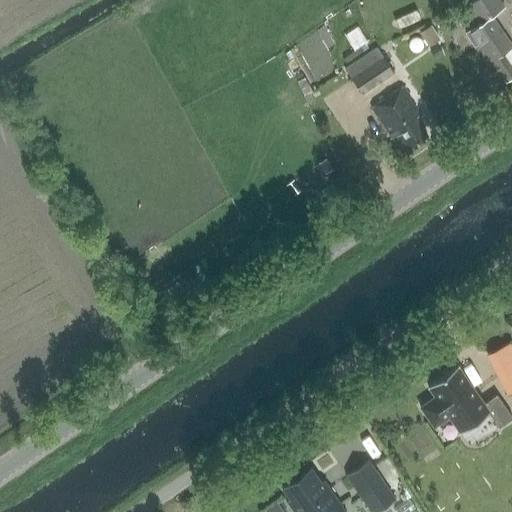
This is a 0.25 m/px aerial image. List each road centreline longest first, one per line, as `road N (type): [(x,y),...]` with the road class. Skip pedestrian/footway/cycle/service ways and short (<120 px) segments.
road 1 (secondary): [(0,473),(511,124)]
road 2 (unclassified): [(133,511),(511,255)]
